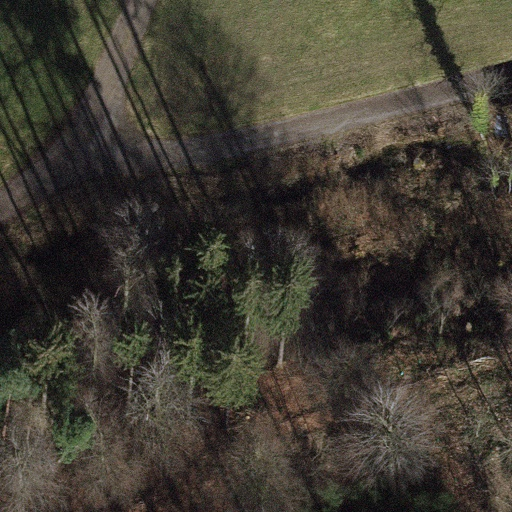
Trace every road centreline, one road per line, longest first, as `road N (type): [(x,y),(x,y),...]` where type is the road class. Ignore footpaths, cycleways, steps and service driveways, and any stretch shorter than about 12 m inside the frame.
road 1 (track): [(511,77),(45,179),(0,204)]
road 2 (track): [(45,179),(89,119),(143,0)]
